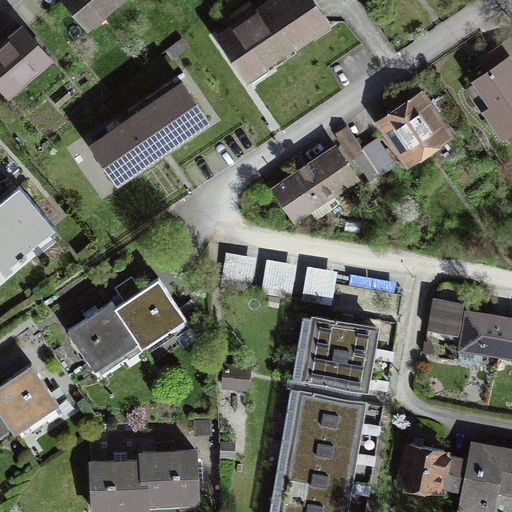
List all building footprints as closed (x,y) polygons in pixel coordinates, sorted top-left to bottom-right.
[(67,0),(64,2),(90,33),(130,0),(67,0)] [(314,0),(291,0),(227,44),(256,85),(336,31),(314,0)] [(29,31),(0,54),(0,85),(12,99),(55,62),(29,31)] [(183,39),(165,51),(171,59),(189,47),(183,39)] [(511,58),(511,59),(478,82),(495,107),(490,110),(506,133),(511,129),(511,58)] [(180,84),(91,142),(115,179),(204,121),(180,84)] [(423,91),(382,119),(411,160),(451,132),(423,91)] [(370,180),(380,173),(364,148),(351,129),(340,136),(370,180)] [(395,164),(377,139),(364,148),(380,173),(395,164)] [(336,149),(273,191),(291,218),(354,177),(336,149)] [(0,237),(38,206),(21,186),(0,202),(0,237)] [(38,206),(0,237),(0,269),(6,277),(14,270),(11,267),(57,230),(38,206)] [(255,257),(226,252),(220,285),(332,304),(337,272),(308,267),(303,292),(291,290),(296,264),(267,259),(263,286),(251,284),(255,257)] [(397,282),(351,274),(349,286),(395,294),(397,282)] [(185,316),(161,280),(117,310),(136,338),(141,345),(185,316)] [(499,355),(506,317),(464,310),(465,305),(432,300),(428,328),(461,334),(459,348),(499,355)] [(111,302),(68,331),(93,368),(136,338),(117,310),(111,302)] [(511,317),(506,317),(499,355),(511,357),(511,317)] [(309,319),(304,350),(379,362),(384,331),(309,319)] [(304,350),(299,381),(374,393),(379,362),(304,350)] [(221,364),(220,384),(249,386),(250,366),(221,364)] [(60,405),(33,366),(0,387),(0,404),(15,428),(19,433),(60,405)] [(299,381),(294,411),(369,424),(374,393),(299,381)] [(0,438),(15,428),(0,404),(0,438)] [(294,411),(289,442),(364,454),(369,424),(294,411)] [(289,442),(284,473),(359,485),(364,454),(289,442)] [(497,511),(503,491),(511,492),(511,453),(483,448),(468,511),(497,511)] [(458,458),(419,449),(411,485),(450,493),(458,458)] [(151,464),(153,506),(202,504),(200,457),(151,459),(151,464)] [(153,511),(153,506),(151,464),(102,466),(103,511),(153,511)] [(284,473),(279,504),(330,511),(354,511),(359,485),(284,473)]
